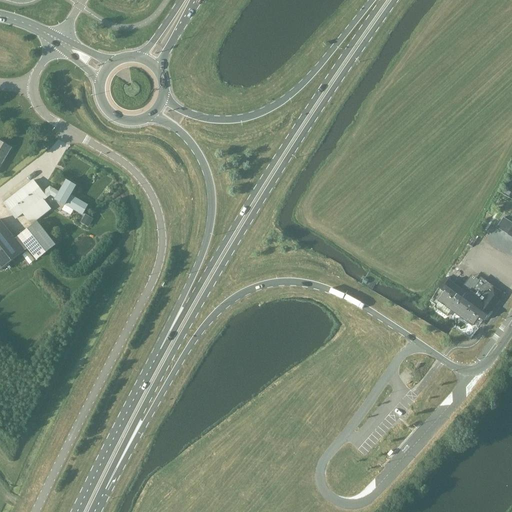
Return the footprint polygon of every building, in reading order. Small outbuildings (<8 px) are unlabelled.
[(0,166),(11,148),(0,141),(0,166)] [(53,200),(80,215),(86,205),(68,196),(74,186),(65,180),(58,193),(49,187),(41,193),(31,181),(2,204),(14,220),(22,214),(30,225),(50,209),(43,201),(49,195),(54,198),(53,200)] [(498,215),(495,220),(499,222),(495,228),(511,237),(511,223),(502,217),(498,215)] [(0,221),(0,269),(26,249),(34,259),(53,244),(36,222),(14,239),(0,221)] [(443,292),(437,301),(450,310),(471,326),(473,324),(477,327),(482,320),(483,321),(498,300),(500,294),(480,279),(478,281),(474,279),(471,283),(467,280),(464,285),(456,279),(453,284),(444,278),(437,287),(443,292)] [(330,364),(278,435),(311,459),(363,389),(330,364)]
